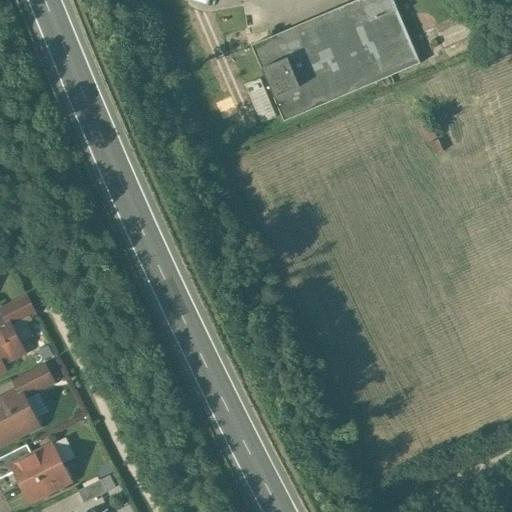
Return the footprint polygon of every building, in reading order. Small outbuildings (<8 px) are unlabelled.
[(391,0),(355,0),(249,44),(282,121),(419,63),(391,0)] [(6,320),(9,326),(35,313),(25,294),(0,306),(0,312),(4,320),(6,320)] [(6,320),(4,320),(0,322),(0,371),(3,370),(0,364),(0,363),(23,352),(9,326),(6,320)] [(19,390),(23,398),(52,383),(43,365),(12,381),(17,391),(19,390)] [(17,391),(0,400),(0,445),(23,434),(21,430),(36,422),(23,398),(19,390),(17,391)] [(0,471),(11,466),(31,455),(26,445),(0,458),(0,471)] [(51,445),(31,455),(11,466),(29,501),(69,481),(67,478),(71,476),(65,466),(62,467),(51,445)] [(100,479),(77,491),(83,503),(106,492),(100,479)]
